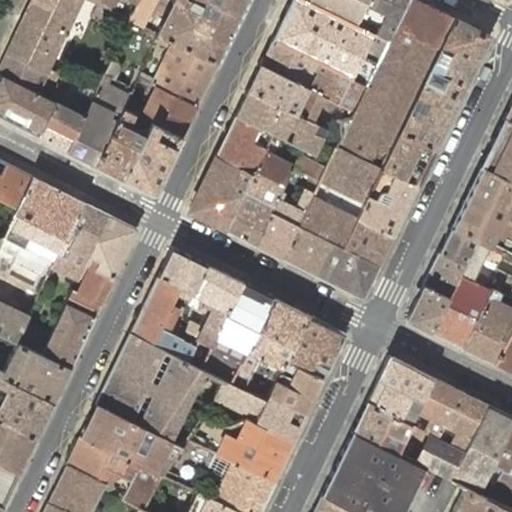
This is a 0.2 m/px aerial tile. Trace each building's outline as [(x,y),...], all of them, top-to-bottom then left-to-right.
[(31,0),(25,13),(6,52),(45,73),(48,68),(80,0),(31,0)] [(95,0),(96,0),(107,6),(127,17),(136,0),(95,0)] [(198,0),(136,0),(127,17),(129,17),(158,33),(170,39),(217,61),(239,15),(208,0),(206,4),(198,0)] [(198,0),(206,4),(208,0),(239,15),(246,0),(198,0)] [(308,0),(289,0),(271,38),(351,78),(362,83),(365,84),(387,39),(373,32),(355,23),(308,0)] [(308,0),(355,23),(373,32),(387,39),(395,23),(406,0),(308,0)] [(336,144),(380,166),(380,167),(398,130),(408,111),(414,97),(428,68),(439,45),(453,17),(420,0),(406,0),(395,23),(387,39),(365,84),(353,110),(351,115),(341,119),(340,125),(340,134),(340,135),(336,144)] [(127,17),(107,6),(102,18),(124,30),(129,17),(127,17)] [(489,34),(453,17),(439,45),(428,68),(464,85),(489,34)] [(170,39),(158,33),(154,40),(166,47),(149,81),(158,85),(196,104),(217,61),(170,39)] [(271,38),(259,63),(349,109),(362,83),(351,78),(271,38)] [(6,52),(0,65),(0,74),(36,92),(39,85),(45,73),(6,52)] [(89,100),(66,149),(95,163),(117,119),(119,115),(123,107),(129,95),(133,86),(129,84),(114,77),(120,65),(117,61),(111,58),(103,72),(99,81),(94,91),(89,100)] [(247,88),(320,125),(331,130),(338,115),(347,112),(349,109),(259,63),(247,88)] [(464,85),(428,68),(414,97),(425,102),(418,116),(408,111),(398,130),(434,148),(464,85)] [(0,116),(38,134),(54,101),(36,92),(0,74),(0,116)] [(81,91),(78,95),(89,100),(94,91),(83,85),(81,91)] [(181,136),(196,104),(158,85),(142,116),(151,121),(181,136)] [(271,132),(280,136),(299,146),(308,151),(320,125),(247,88),(235,114),(257,125),(271,132)] [(54,101),(38,134),(66,149),(89,100),(78,95),(74,92),(66,107),(54,101)] [(511,98),(503,116),(511,120),(511,98)] [(95,163),(123,177),(145,134),(151,121),(142,116),(123,107),(119,115),(117,119),(95,163)] [(216,153),(253,170),(261,151),(264,145),(271,132),(257,125),(235,114),(216,153)] [(511,120),(503,116),(479,166),(511,181),(511,120)] [(154,191),(181,136),(151,121),(145,134),(123,177),(152,192),(154,191)] [(380,167),(416,184),(434,148),(398,130),(380,167)] [(225,228),(254,243),(279,188),(285,175),(290,165),(285,163),(270,156),(272,152),(280,136),(271,132),(264,145),(261,151),(253,170),(225,228)] [(342,247),(356,216),(380,166),(336,144),(325,166),(319,179),(313,190),(312,194),(282,256),(315,273),(330,241),(342,247)] [(297,151),(305,156),(308,151),(299,146),(297,151)] [(310,175),(319,179),(325,166),(305,156),(297,151),(291,162),(290,165),(310,175)] [(189,210),(225,228),(253,170),(216,153),(189,209),(189,210)] [(0,197),(16,206),(31,175),(0,159),(0,197)] [(356,216),(393,233),(416,184),(380,167),(380,166),(356,216)] [(511,181),(479,166),(450,225),(476,238),(488,244),(511,256),(511,181)] [(0,240),(0,269),(14,241),(22,246),(29,234),(33,235),(42,240),(60,249),(63,243),(83,201),(56,188),(31,175),(16,206),(2,236),(0,240)] [(304,186),(313,190),(319,179),(310,175),(304,186)] [(254,243),(282,256),(312,194),(313,190),(304,186),(295,205),(281,198),(285,190),(279,188),(254,243)] [(0,239),(0,240),(2,236),(16,206),(0,197),(0,239)] [(63,243),(60,249),(53,264),(78,276),(84,263),(88,255),(108,214),(83,201),(63,243)] [(135,227),(108,214),(88,255),(84,263),(88,265),(90,266),(77,292),(72,289),(65,302),(94,316),(135,229),(135,227)] [(377,264),(393,233),(356,216),(342,247),(377,264)] [(450,225),(438,250),(463,263),(476,238),(450,225)] [(446,294),(429,330),(462,347),(491,289),(471,279),(488,244),(476,238),(463,263),(447,295),(446,294)] [(362,295),(377,264),(342,247),(330,241),(315,273),(361,296),(362,295)] [(170,246),(157,275),(179,285),(172,299),(172,300),(176,293),(183,296),(189,299),(192,292),(207,262),(173,246),(170,246)] [(422,283),(446,294),(447,295),(463,263),(438,250),(422,283)] [(194,343),(186,360),(199,366),(212,338),(213,338),(216,332),(227,309),(241,279),(207,262),(192,292),(203,297),(200,302),(198,306),(211,312),(204,325),(190,318),(188,321),(181,337),(194,343)] [(157,275),(129,331),(163,349),(172,353),(186,360),(194,343),(181,337),(167,330),(178,306),(171,302),(172,300),(172,299),(179,285),(157,275)] [(199,366),(202,368),(221,378),(229,382),(240,359),(244,352),(245,349),(272,295),(241,279),(227,309),(216,332),(213,338),(212,338),(199,366)] [(406,318),(429,330),(446,294),(422,283),(405,317),(406,318)] [(491,289),(462,347),(494,362),(511,325),(511,309),(511,310),(495,301),(500,292),(492,287),(491,289)] [(240,359),(229,382),(235,385),(240,376),(247,361),(246,360),(248,355),(248,354),(249,351),(280,367),(281,366),(284,358),(306,312),(272,295),(245,349),(244,352),(240,359)] [(0,333),(10,338),(15,340),(26,320),(27,316),(0,302),(0,333)] [(50,332),(41,353),(69,367),(94,316),(65,302),(50,332)] [(344,331),(306,312),(284,358),(281,366),(292,371),(296,364),(323,378),(345,332),(344,331)] [(26,320),(15,340),(41,353),(50,332),(26,320)] [(511,325),(494,362),(511,371),(511,325)] [(109,372),(95,401),(129,418),(143,388),(148,379),(163,349),(129,331),(114,362),(109,372)] [(41,353),(15,340),(2,369),(0,367),(0,375),(52,403),(69,367),(41,353)] [(152,393),(138,423),(168,438),(176,422),(178,417),(183,407),(187,398),(188,398),(202,368),(199,366),(186,360),(172,353),(157,383),(152,393)] [(377,376),(366,400),(370,402),(394,415),(399,417),(405,403),(416,407),(416,406),(421,398),(429,382),(432,375),(389,354),(387,354),(377,376)] [(269,391),(268,393),(306,411),(323,378),(296,364),(292,371),(290,375),(279,369),(275,378),(269,391)] [(52,403),(0,375),(0,418),(36,436),(44,419),(52,403)] [(459,389),(432,375),(429,382),(421,398),(416,406),(416,407),(408,422),(435,435),(443,420),(444,420),(456,395),(459,389)] [(240,376),(235,385),(264,400),(268,393),(269,391),(240,376)] [(229,382),(221,378),(212,397),(238,410),(241,409),(246,412),(251,414),(248,418),(254,421),(264,400),(235,385),(229,382)] [(148,379),(143,388),(152,393),(157,383),(148,379)] [(487,403),(459,389),(456,395),(444,420),(453,424),(445,440),(450,442),(463,449),(487,403)] [(268,393),(264,400),(254,421),(293,440),(306,411),(268,393)] [(366,400),(352,428),(395,449),(408,422),(399,417),(394,415),(370,402),(366,400)] [(95,401),(79,434),(160,472),(180,444),(168,438),(138,423),(129,418),(95,401)] [(511,511),(511,506),(503,502),(477,489),(483,477),(490,463),(510,424),(511,420),(511,415),(487,403),(463,449),(450,442),(445,440),(435,435),(408,422),(395,449),(426,464),(467,485),(452,511),(511,511)] [(0,462),(19,472),(36,436),(0,418),(0,462)] [(293,440),(254,421),(248,418),(246,419),(237,436),(225,431),(215,452),(232,460),(274,479),(293,440)] [(511,420),(510,424),(490,463),(500,468),(494,482),(483,477),(477,489),(503,502),(510,489),(511,485),(511,420)] [(352,428),(320,494),(355,511),(401,511),(426,464),(395,449),(352,428)] [(79,434),(65,463),(104,482),(101,487),(105,489),(109,482),(106,481),(121,474),(124,469),(134,474),(122,497),(131,502),(137,505),(142,507),(160,472),(79,434)] [(180,444),(160,472),(186,485),(196,489),(197,490),(211,462),(215,452),(186,436),(180,444)] [(241,511),(257,511),(274,479),(232,460),(229,464),(224,475),(213,498),(241,511)] [(0,504),(2,506),(19,472),(0,462),(0,504)] [(65,463),(47,501),(69,511),(87,511),(92,503),(77,496),(82,487),(97,495),(101,487),(104,482),(65,463)] [(511,485),(510,489),(503,502),(511,506),(511,500),(511,501),(511,499),(511,485)] [(197,490),(196,489),(185,511),(241,511),(213,498),(197,490)] [(313,509),(311,511),(355,511),(320,494),(313,509)] [(69,511),(47,501),(41,511),(69,511)] [(133,511),(137,505),(131,502),(125,511),(133,511)]
